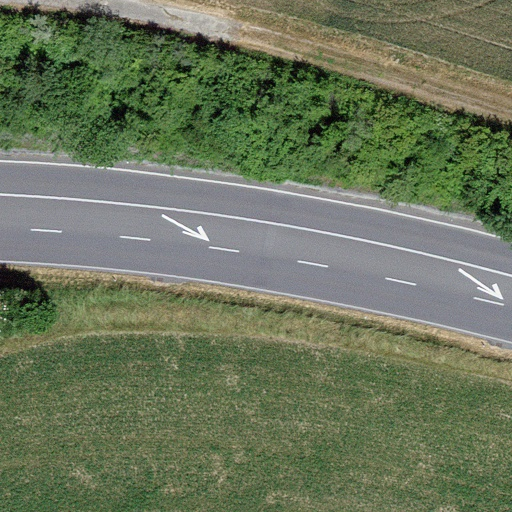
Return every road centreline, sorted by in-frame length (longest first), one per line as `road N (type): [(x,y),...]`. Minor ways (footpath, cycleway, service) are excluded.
road 1 (primary): [(0,211),(201,227),(511,290)]
road 2 (track): [(43,0),(315,51),(511,109)]
